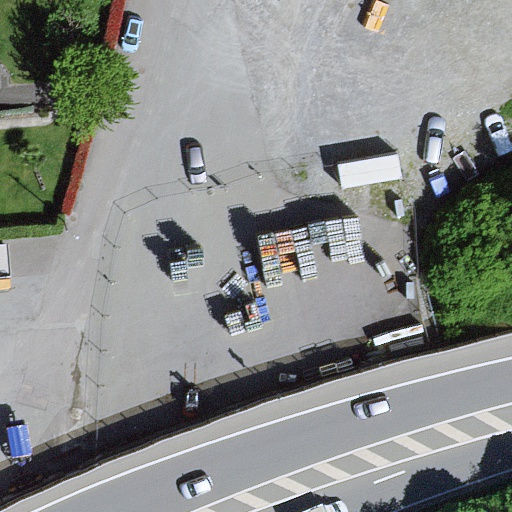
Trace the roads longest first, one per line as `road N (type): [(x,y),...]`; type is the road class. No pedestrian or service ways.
road 1 (trunk): [(356,458),(178,511)]
road 2 (trunk): [(511,411),(356,458)]
road 3 (trunk): [(245,511),(356,458)]
